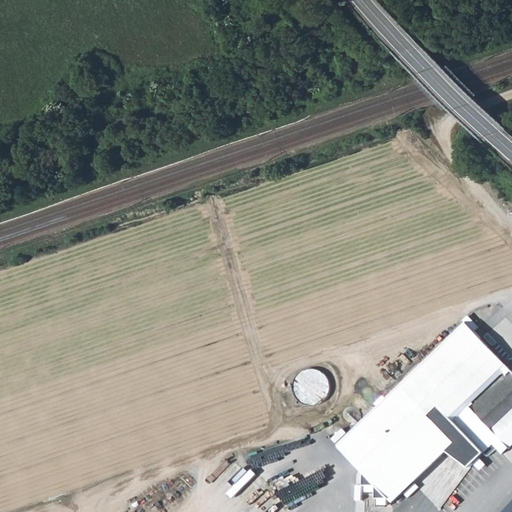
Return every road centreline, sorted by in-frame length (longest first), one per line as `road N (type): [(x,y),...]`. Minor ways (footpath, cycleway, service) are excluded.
road 1 (tertiary): [(511,149),(361,0)]
road 2 (track): [(511,95),(442,127),(455,165),(511,229)]
